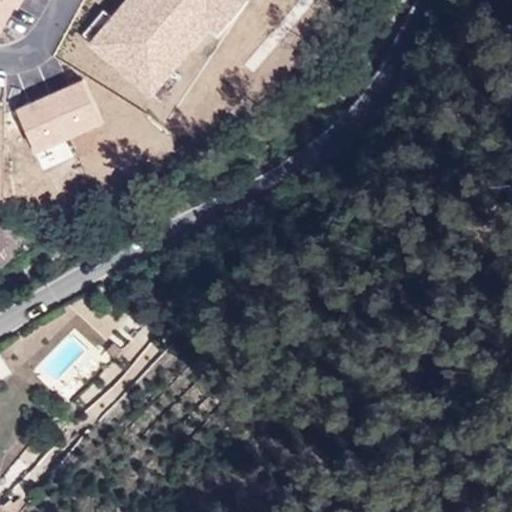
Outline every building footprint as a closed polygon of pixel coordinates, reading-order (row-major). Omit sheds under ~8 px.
[(125,0),(90,42),(151,94),(209,25),(230,0),(125,0)] [(245,0),(230,0),(209,25),(217,33),(245,0)] [(0,249),(15,238),(19,234),(0,211),(0,210),(0,249)] [(15,238),(0,249),(0,265),(23,247),(15,238)] [(0,358),(0,377),(9,372),(0,358)]
